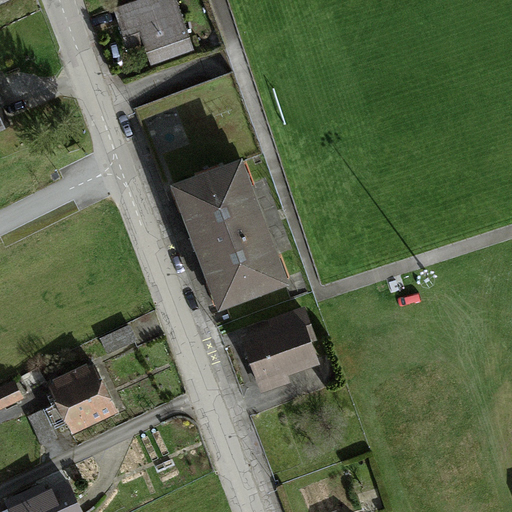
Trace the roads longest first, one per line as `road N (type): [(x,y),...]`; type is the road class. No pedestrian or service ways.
road 1 (residential): [(252,511),(118,162)]
road 2 (residential): [(118,162),(61,0)]
road 3 (residential): [(118,162),(0,221)]
